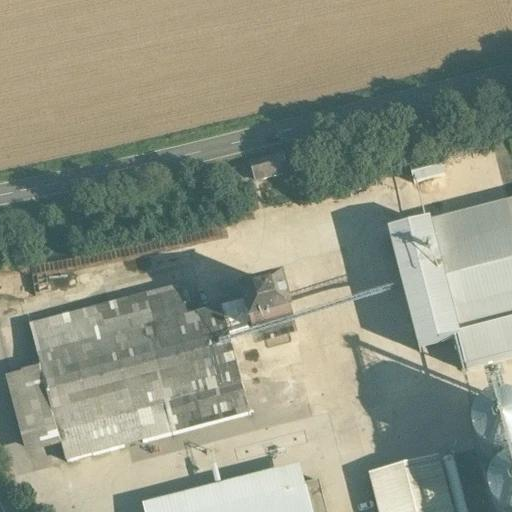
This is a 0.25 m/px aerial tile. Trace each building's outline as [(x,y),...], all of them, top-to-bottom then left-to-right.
[(283,156),(250,166),(255,184),(288,175),(283,156)] [(511,351),(511,224),(412,249),(441,369),(511,351)] [(48,341),(81,476),(269,430),(244,327),(208,336),(200,304),(48,341)] [(507,473),(490,487),(496,511),(511,511),(511,411),(500,415),(482,430),(487,449),(507,473)] [(370,480),(377,511),(461,511),(448,461),(370,480)] [(310,511),(301,475),(153,511),(310,511)]
